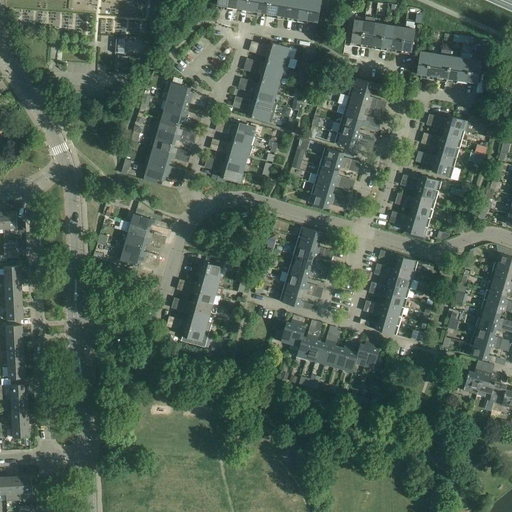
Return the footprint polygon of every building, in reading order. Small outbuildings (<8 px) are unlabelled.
[(221,9),(227,10),(228,0),(217,0),(217,4),(221,5),(221,9)] [(237,8),(238,0),(228,0),(227,10),(233,11),(233,7),(237,8)] [(241,12),(247,13),(249,0),(238,0),(237,8),(241,8),(241,12)] [(254,10),(258,11),(259,0),(249,0),(247,13),(253,14),(254,10)] [(261,16),(267,17),(269,0),(259,0),(258,11),(262,12),(261,16)] [(274,14),(278,15),(280,0),(269,0),(267,17),(273,18),(274,14)] [(281,19),(287,20),(290,0),(280,0),(278,15),(282,15),(281,19)] [(300,0),(290,0),(287,20),(293,21),(294,17),(298,18),(300,0)] [(307,23),(310,0),(300,0),(298,18),(302,19),(301,22),(307,23)] [(321,0),(310,0),(307,23),(313,24),(314,21),(318,21),(321,0)] [(361,47),(365,20),(354,19),(351,41),(355,42),(355,46),(361,47)] [(371,45),(375,22),(365,20),(361,47),(367,48),(367,44),(371,45)] [(381,50),(385,24),(375,22),(371,45),(375,45),(375,49),(381,50)] [(388,47),(392,48),(395,25),(385,24),(381,50),(387,51),(388,47)] [(401,53),(405,27),(395,25),(392,48),(396,48),(395,52),(401,53)] [(416,29),(405,27),(401,53),(407,54),(408,50),(412,51),(416,29)] [(452,45),(472,48),(473,43),(478,43),(479,38),(454,34),(452,45)] [(260,48),(287,56),(290,47),(271,42),(269,46),(261,44),(260,48)] [(287,57),(287,56),(260,48),(258,54),(266,56),(265,60),(285,65),(288,66),(290,58),(287,57)] [(303,52),(302,59),(313,62),(315,55),(303,52)] [(426,78),(430,54),(420,52),(417,73),(421,74),(421,78),(426,78)] [(430,54),(426,78),(433,79),(433,76),(437,76),(440,55),(430,54)] [(441,81),(446,81),(450,57),(440,55),(437,76),(441,77),(441,81)] [(461,84),(467,85),(471,56),(461,55),(457,79),(461,80),(461,84)] [(460,58),(450,57),(446,81),(453,82),(453,79),(457,79),(460,58)] [(285,65),(265,60),(264,64),(256,62),(254,66),(282,75),(285,65)] [(481,61),(471,60),(467,85),(473,86),(474,82),(478,82),(481,61)] [(282,75),(254,66),(253,72),(261,75),(260,78),(279,84),(282,75)] [(351,87),(370,92),(371,88),(380,91),(382,85),(354,77),(351,87)] [(277,93),(279,84),(260,78),(259,83),(241,78),(240,82),(277,93)] [(165,90),(169,91),(206,102),(208,97),(190,92),(191,87),(168,81),(165,90)] [(277,93),(240,82),(238,88),(256,93),(255,96),(274,102),(277,93)] [(369,96),(370,92),(351,87),(348,96),(376,104),(378,99),(369,96)] [(206,102),(169,91),(166,101),(186,106),(187,102),(204,107),(206,102)] [(144,94),(141,103),(142,103),(147,105),(149,105),(151,96),(144,94)] [(271,112),(274,102),(255,96),(253,101),(245,99),(243,104),(271,112)] [(375,109),(376,104),(348,96),(345,105),(365,111),(366,106),(375,109)] [(294,99),(291,108),(299,110),(302,101),(294,99)] [(186,106),(166,101),(163,100),(161,109),(164,110),(191,118),(193,113),(184,110),(186,106)] [(271,112),(243,104),(242,109),(250,112),(249,116),(268,122),(271,112)] [(364,115),(365,111),(345,105),(343,114),(371,122),(372,117),(364,115)] [(191,118),(164,110),(161,119),(180,125),(181,121),(190,123),(191,118)] [(369,127),(371,122),(343,114),(340,123),(360,129),(361,125),(369,127)] [(439,117),(437,122),(465,130),(468,120),(448,115),(447,119),(439,117)] [(137,117),(130,145),(146,149),(150,135),(141,133),(145,119),(137,117)] [(161,119),(158,128),(186,136),(187,131),(179,129),(180,125),(161,119)] [(227,123),(226,128),(254,136),(256,127),(237,121),(236,125),(227,123)] [(443,133),(462,139),(465,130),(437,122),(436,127),(444,129),(443,133)] [(358,133),(360,129),(340,123),(337,132),(365,140),(367,136),(358,133)] [(158,128),(156,127),(153,137),(175,143),(176,139),(185,141),(186,136),(158,128)] [(232,139),(251,145),(254,136),(226,128),(224,133),(233,135),(232,139)] [(365,140),(337,132),(335,142),(354,148),(355,143),(364,146),(365,140)] [(459,148),(462,139),(443,133),(442,138),(433,135),(432,140),(459,148)] [(175,143),(153,137),(150,146),(153,147),(181,155),(182,150),(174,147),(175,143)] [(251,145),(232,139),(230,144),(222,141),(220,147),(248,155),(250,155),(253,146),(251,145)] [(437,152),(457,158),(459,148),(432,140),(430,145),(439,148),(437,152)] [(483,163),(485,145),(476,144),(475,152),(471,151),(470,161),(483,163)] [(150,156),(170,162),(171,157),(179,160),(181,155),(153,147),(150,156)] [(226,158),(246,164),(248,155),(220,147),(219,151),(227,154),(226,158)] [(296,147),(293,167),(300,168),(304,148),(296,147)] [(322,156),(350,164),(351,159),(343,157),(344,152),(325,147),(322,156)] [(457,158),(437,152),(436,156),(428,154),(426,159),(454,167),(457,158)] [(268,155),(264,174),(269,175),(273,156),(268,155)] [(170,162),(150,156),(147,165),(185,176),(186,171),(168,166),(170,162)] [(348,169),(350,164),(322,156),(320,165),(339,170),(340,167),(348,169)] [(243,173),(246,164),(226,158),(225,162),(217,160),(215,165),(243,173)] [(454,167),(426,159),(425,164),(433,166),(432,171),(451,176),(454,167)] [(185,176),(147,165),(143,179),(159,184),(160,179),(164,180),(165,176),(183,181),(185,176)] [(246,174),(243,173),(215,165),(214,170),(222,172),(221,177),(243,183),(246,174)] [(338,175),(339,170),(320,165),(317,174),(345,182),(346,178),(338,175)] [(343,188),(345,182),(317,174),(314,184),(333,189),(334,185),(343,188)] [(411,183),(439,190),(442,181),(422,175),(421,180),(413,177),(411,183)] [(439,190),(411,183),(410,187),(418,190),(417,194),(436,199),(439,190)] [(332,193),(333,189),(314,184),(311,193),(339,200),(341,196),(332,193)] [(339,200),(311,193),(308,202),(328,208),(329,204),(338,206),(339,200)] [(436,199),(417,194),(416,198),(407,195),(406,201),(434,208),(436,199)] [(434,208),(406,201),(404,206),(413,208),(411,213),(431,218),(434,208)] [(3,212),(4,228),(17,228),(17,211),(3,212)] [(131,222),(150,228),(151,224),(160,227),(161,221),(133,213),(131,222)] [(431,218),(411,213),(410,216),(402,214),(400,219),(428,227),(431,218)] [(125,230),(128,221),(122,219),(119,228),(125,230)] [(428,227),(400,219),(399,224),(407,227),(406,231),(425,237),(428,227)] [(149,232),(150,228),(131,222),(128,231),(165,243),(167,237),(149,232)] [(302,226),(299,236),(318,242),(319,237),(328,240),(329,234),(302,226)] [(164,248),(165,243),(128,231),(125,241),(145,247),(146,242),(164,248)] [(317,246),(318,242),(299,236),(296,245),(324,253),(325,248),(317,246)] [(144,251),(145,247),(122,240),(120,249),(150,258),(152,253),(144,251)] [(3,243),(4,251),(19,250),(18,242),(3,243)] [(322,258),(324,253),(296,245),(293,254),(313,260),(314,256),(322,258)] [(150,258),(120,249),(117,259),(139,265),(141,261),(149,263),(150,258)] [(396,264),(415,270),(418,261),(390,252),(389,258),(397,260),(396,264)] [(511,256),(498,252),(495,262),(511,267),(511,256)] [(311,264),(313,260),(293,254),(291,263),(318,272),(320,267),(311,264)] [(194,263),(193,269),(221,277),(224,267),(204,261),(203,266),(194,263)] [(511,267),(495,262),(492,271),(511,277),(511,274),(511,267)] [(317,277),(318,272),(291,263),(288,273),(307,278),(308,274),(317,277)] [(421,272),(415,270),(396,264),(395,269),(386,266),(385,271),(413,279),(418,281),(421,272)] [(21,265),(4,266),(5,279),(22,279),(21,265)] [(218,286),(221,277),(193,269),(192,273),(200,276),(199,280),(218,286)] [(391,283),(410,289),(413,279),(385,271),(383,276),(392,279),(391,283)] [(511,281),(510,281),(511,277),(492,271),(489,280),(511,287),(511,281)] [(306,282),(307,278),(288,273),(285,282),(313,290),(314,285),(306,282)] [(22,279),(5,279),(5,293),(22,292),(22,279)] [(215,295),(218,286),(199,280),(198,284),(189,282),(188,287),(215,295)] [(511,292),(511,287),(489,280),(486,290),(506,295),(507,291),(511,292)] [(311,295),(313,290),(285,282),(282,291),(302,297),(303,293),(311,295)] [(407,298),(410,289),(391,283),(389,287),(381,284),(380,290),(407,298)] [(195,294),(193,298),(213,304),(215,295),(188,287),(186,292),(195,294)] [(385,301),(405,307),(407,298),(380,290),(378,295),(386,297),(385,301)] [(511,301),(505,299),(506,295),(486,290),(484,299),(511,307),(511,305),(511,301)] [(301,301),(302,297),(282,291),(280,301),(307,309),(309,303),(301,301)] [(22,292),(5,293),(6,306),(23,305),(22,292)] [(210,313),(213,304),(193,298),(192,302),(184,300),(182,305),(210,313)] [(510,312),(511,307),(484,299),(481,308),(500,314),(502,309),(510,312)] [(402,316),(405,307),(385,301),(384,305),(376,303),(374,308),(402,316)] [(7,325),(21,325),(20,319),(24,318),(23,305),(6,306),(7,319),(7,325)] [(188,317),(207,322),(210,313),(182,305),(181,310),(189,313),(188,317)] [(380,320),(399,325),(402,316),(374,308),(373,313),(381,316),(380,320)] [(478,317),(511,326),(511,321),(499,317),(500,314),(481,308),(478,317)] [(290,343),(299,316),(294,314),(291,323),(287,321),(284,331),(278,330),(275,339),(290,343)] [(300,346),(303,336),(306,327),(301,326),(304,317),(299,316),(290,343),(299,346),(300,346)] [(212,324),(207,322),(188,317),(187,321),(179,318),(177,324),(209,333),(212,324)] [(511,332),(511,326),(478,317),(475,327),(495,333),(496,328),(511,332)] [(305,358),(317,321),(312,320),(307,337),(303,336),(300,346),(299,346),(296,355),(305,358)] [(399,325),(380,320),(379,324),(370,321),(369,327),(396,335),(399,325)] [(315,361),(321,342),(317,340),(322,323),(317,321),(305,358),(315,361)] [(7,326),(6,326),(6,339),(23,338),(23,324),(21,325),(7,325),(7,326)] [(205,347),(209,333),(177,324),(176,329),(184,331),(181,341),(205,347)] [(329,333),(339,335),(340,327),(330,325),(329,333)] [(495,333),(475,327),(473,336),(501,344),(502,338),(494,336),(495,333)] [(411,339),(422,341),(425,332),(413,329),(411,339)] [(324,364),(333,336),(328,334),(325,343),(321,342),(315,361),(324,364)] [(333,366),(339,347),(335,346),(338,337),(333,336),(324,364),(333,366)] [(364,365),(373,338),(367,336),(365,344),(360,343),(358,352),(355,362),(355,363),(364,365)] [(501,344),(473,336),(470,345),(489,350),(491,346),(499,349),(501,344)] [(224,337),(222,345),(228,347),(229,345),(230,339),(224,337)] [(23,338),(6,339),(7,352),(24,351),(23,338)] [(377,339),(373,338),(364,365),(379,370),(383,357),(377,355),(379,349),(375,347),(377,339)] [(352,372),(355,363),(355,362),(358,352),(354,351),(356,343),(346,340),(344,348),(339,347),(333,366),(352,372)] [(489,350),(470,345),(465,343),(462,352),(495,362),(497,357),(488,354),(489,350)] [(7,352),(0,352),(0,357),(7,357),(8,365),(25,364),(24,351),(7,352)] [(25,364),(8,365),(9,378),(11,378),(11,384),(24,384),(23,377),(25,377),(25,364)] [(465,385),(478,389),(484,371),(476,368),(475,372),(469,370),(468,373),(467,375),(468,375),(465,385)] [(492,373),(484,371),(478,389),(491,393),(489,400),(498,402),(503,384),(496,382),(496,381),(495,381),(496,378),(491,377),(492,373)] [(299,383),(299,384),(308,387),(310,378),(301,376),(299,383)] [(11,384),(10,384),(11,397),(28,397),(27,383),(24,384),(11,384)] [(511,406),(511,388),(511,390),(507,388),(508,386),(503,384),(498,402),(511,406)] [(359,396),(358,400),(374,405),(375,401),(359,396)] [(28,397),(11,397),(12,411),(28,410),(28,397)] [(482,406),(477,412),(482,416),(487,410),(482,406)] [(28,410),(12,411),(13,424),(29,423),(28,410)] [(29,423),(13,424),(13,437),(30,436),(29,423)] [(18,476),(19,493),(33,492),(32,475),(18,476)] [(6,493),(19,493),(18,476),(5,477),(6,493)]
